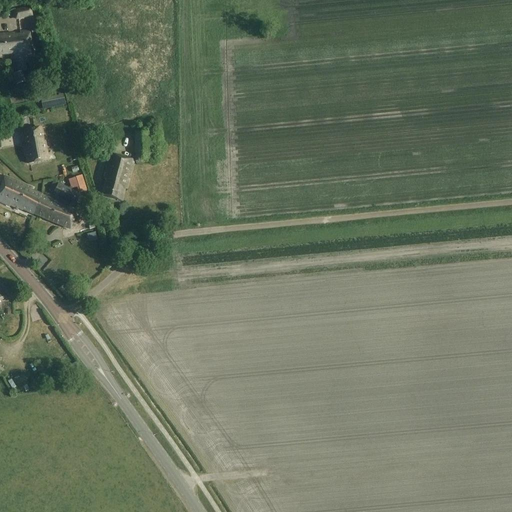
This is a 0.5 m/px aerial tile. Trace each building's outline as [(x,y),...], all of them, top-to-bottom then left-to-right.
[(33,16),(31,7),(14,11),(16,20),(33,16)] [(33,56),(31,32),(20,33),(20,35),(14,36),(14,34),(0,35),(0,55),(14,54),(14,58),(33,56)] [(27,70),(21,72),(13,75),(17,85),(25,82),(31,80),(27,70)] [(43,143),(41,129),(21,132),(23,143),(25,142),(26,147),(24,148),(25,156),(27,155),(28,165),(48,161),(45,143),(43,143)] [(154,162),(153,131),(135,132),(136,162),(154,162)] [(134,161),(110,154),(103,179),(106,180),(102,195),(121,201),(125,188),(126,188),(134,161)] [(77,189),(87,186),(84,176),(75,179),(77,189)] [(38,207),(41,196),(31,192),(33,189),(6,178),(0,190),(0,202),(17,210),(18,208),(35,216),(38,207)] [(93,201),(59,184),(53,195),(88,212),(93,201)] [(77,211),(41,196),(38,207),(35,216),(69,230),(77,211)]
